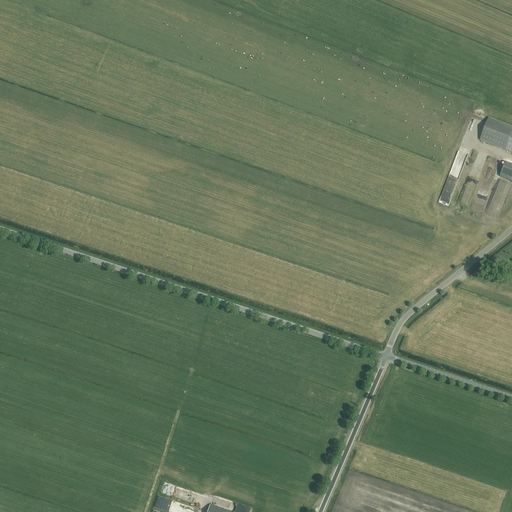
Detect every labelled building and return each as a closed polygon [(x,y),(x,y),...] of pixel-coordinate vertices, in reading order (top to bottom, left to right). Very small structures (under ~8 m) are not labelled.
[(511,126),(487,117),(478,139),(511,152),(511,126)] [(511,164),(505,162),(500,176),(511,181),(511,164)] [(488,173),(480,198),(484,200),(493,174),(488,173)] [(503,188),(497,186),(493,199),(499,201),(503,188)] [(164,492),(178,495),(180,489),(165,486),(164,492)] [(157,505),(164,507),(166,501),(159,499),(157,505)] [(250,511),(251,509),(222,500),(221,504),(228,506),(228,507),(235,508),(236,507),(240,508),(239,511),(240,511),(241,511),(242,511),(244,511),(243,511),(250,511)]
